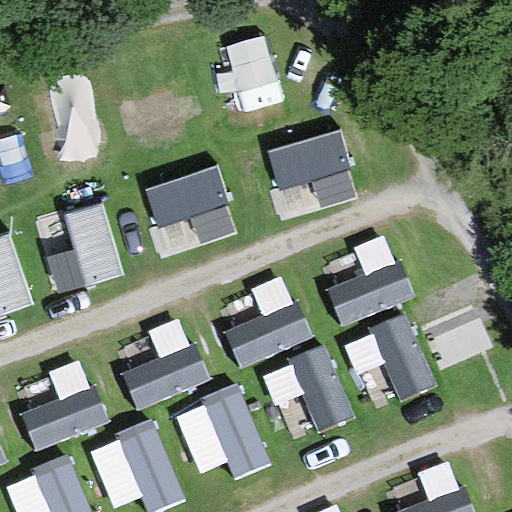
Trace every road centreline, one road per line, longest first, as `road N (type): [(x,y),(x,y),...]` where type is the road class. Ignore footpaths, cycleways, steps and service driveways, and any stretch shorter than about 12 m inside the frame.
road 1 (track): [(0,356),(449,176)]
road 2 (track): [(511,294),(435,151),(366,54),(302,0)]
road 3 (track): [(283,511),(511,410)]
road 4 (track): [(367,0),(459,102),(511,184)]
road 5 (track): [(211,0),(0,50)]
